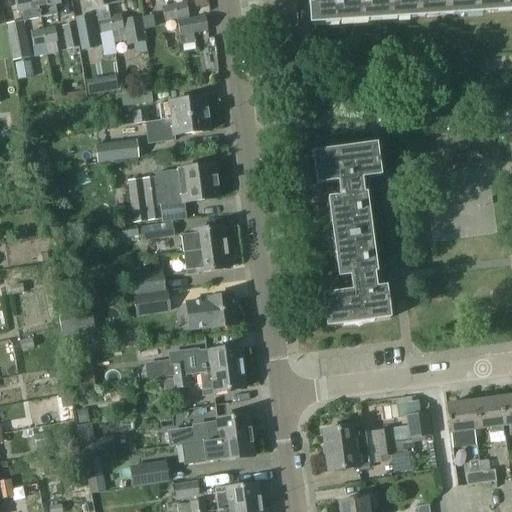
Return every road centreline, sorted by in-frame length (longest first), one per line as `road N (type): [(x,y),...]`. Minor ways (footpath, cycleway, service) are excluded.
road 1 (residential): [(279,398),(228,0)]
road 2 (residential): [(511,367),(279,398)]
